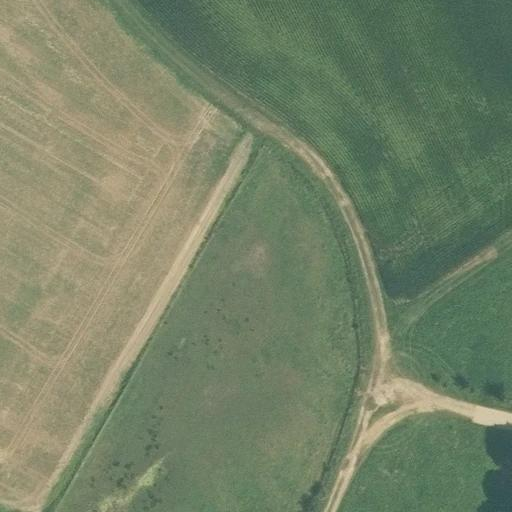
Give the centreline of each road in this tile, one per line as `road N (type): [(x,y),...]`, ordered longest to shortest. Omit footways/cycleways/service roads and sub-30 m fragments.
road 1 (track): [(329,511),(376,378),(368,271),(350,215),(325,175),(216,95),(118,0)]
road 2 (track): [(511,422),(376,378)]
